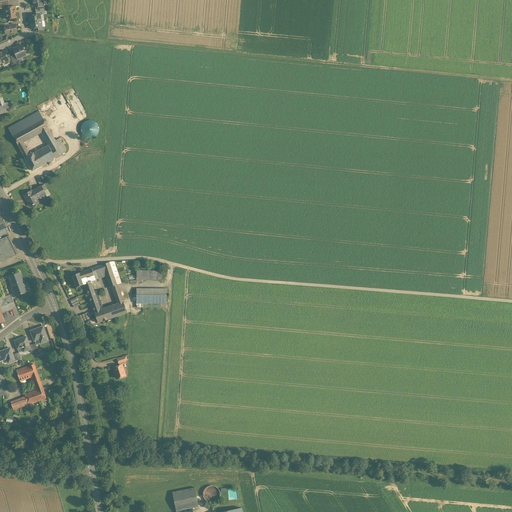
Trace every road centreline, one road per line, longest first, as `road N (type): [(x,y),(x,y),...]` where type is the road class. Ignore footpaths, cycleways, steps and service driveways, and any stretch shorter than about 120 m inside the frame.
road 1 (track): [(22,37),(511,80)]
road 2 (track): [(116,258),(229,278),(511,302)]
road 3 (secondary): [(53,304),(76,377),(92,479)]
road 4 (residential): [(46,260),(92,361),(114,363)]
road 5 (secondary): [(0,188),(53,304)]
